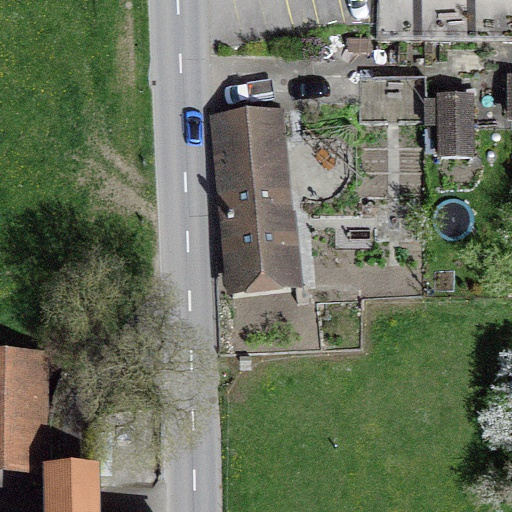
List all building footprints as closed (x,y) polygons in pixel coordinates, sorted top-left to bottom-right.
[(511,0),(377,0),(378,42),(511,42),(511,0)] [(471,99),(440,99),(441,160),(471,159),(471,99)] [(275,113),(215,119),(231,282),(291,276),(285,218),(271,220),(264,144),(277,143),(275,113)] [(33,367),(0,366),(0,466),(32,467),(33,367)] [(93,511),(93,482),(96,482),(96,414),(47,414),(47,482),(50,482),(50,511),(93,511)]
